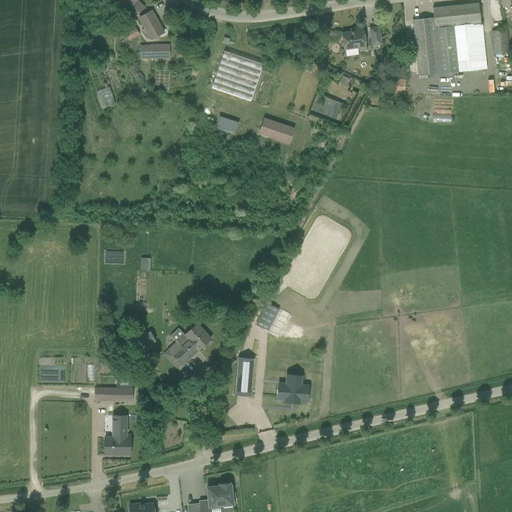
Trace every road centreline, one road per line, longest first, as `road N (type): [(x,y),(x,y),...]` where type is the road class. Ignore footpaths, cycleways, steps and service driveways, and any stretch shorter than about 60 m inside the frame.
road 1 (unclassified): [(0,500),(94,487),(511,391)]
road 2 (unclassified): [(382,0),(242,19),(195,0)]
